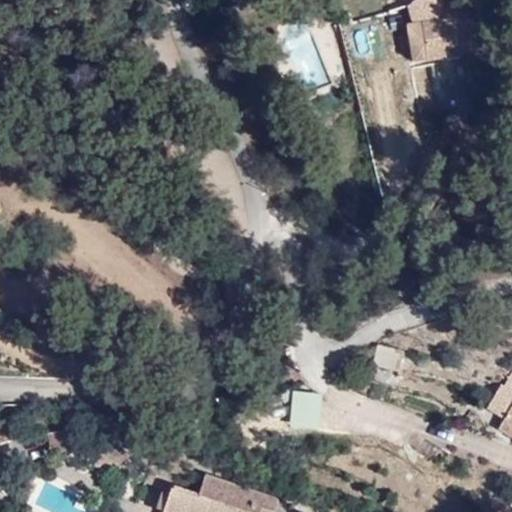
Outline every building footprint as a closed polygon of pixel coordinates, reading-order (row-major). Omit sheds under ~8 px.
[(423,25),(433,61),(460,58),(458,48),(476,47),(470,0),(424,0),(425,1),(426,0),(436,0),(441,4),(444,8),(445,16),(442,21),(434,24),(423,25)] [(428,62),(423,25),(409,27),(413,63),(428,62)] [(428,62),(433,61),(423,25),(428,62)] [(306,89),(329,80),(309,29),(286,38),(306,89)] [(268,104),(275,115),(288,108),(283,97),(268,104)] [(373,361),(398,367),(401,354),(378,347),(373,361)] [(391,389),(398,367),(373,361),(367,383),(391,389)] [(511,391),(501,386),(489,408),(507,418),(500,428),(511,434),(511,391)] [(321,429),(322,394),(291,393),(290,429),(321,429)] [(48,435),(50,447),(84,447),(81,428),(48,435)] [(130,457),(118,447),(107,447),(99,458),(130,457)] [(120,470),(130,457),(99,458),(94,465),(108,474),(115,466),(120,470)] [(145,484),(168,496),(171,487),(172,483),(151,471),(145,484)] [(168,496),(162,511),(242,511),(244,506),(248,496),(239,494),(240,488),(205,476),(199,496),(171,487),(168,496)] [(32,494),(36,485),(22,479),(18,489),(32,494)] [(239,494),(248,496),(249,491),(240,488),(239,494)] [(248,496),(244,506),(261,511),(260,511),(274,511),(278,500),(249,491),(248,496)]
